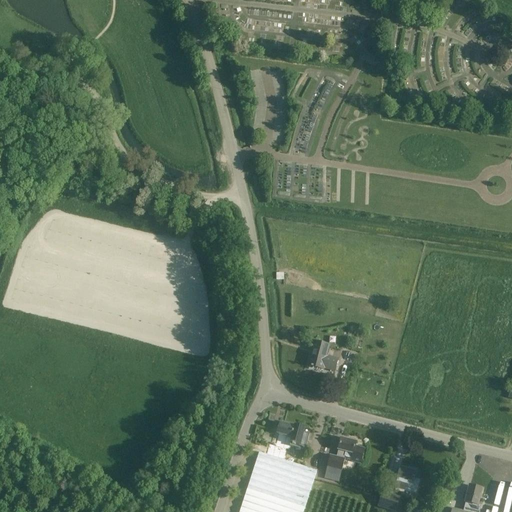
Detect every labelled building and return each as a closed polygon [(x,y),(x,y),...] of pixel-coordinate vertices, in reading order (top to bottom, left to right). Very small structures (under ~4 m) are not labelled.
[(385,0),(387,9),(401,8),(399,0),(385,0)] [(373,63),(377,55),(366,49),(362,57),(373,63)] [(324,369),(335,372),(337,361),(326,358),(329,347),(315,343),(312,356),(310,356),(307,366),(324,370),(324,369)] [(303,511),(317,471),(282,460),(285,448),(284,448),(287,436),(292,438),(290,446),(305,450),(309,434),(304,433),(305,428),(295,426),(295,427),(293,427),(294,426),(290,424),(289,426),(279,424),(276,434),(278,435),(275,445),(269,444),(266,455),(259,453),(239,511),(303,511)] [(324,479),(339,482),(345,457),(352,459),(351,461),(360,464),(364,450),(355,447),(356,443),(341,439),(338,451),(336,457),(330,455),(324,479)] [(410,469),(410,471),(400,468),(398,479),(399,480),(397,490),(415,495),(419,481),(414,480),(416,472),(415,472),(415,470),(410,469)] [(480,490),(481,488),(477,486),(476,489),(470,487),(465,503),(463,511),(452,508),(451,511),(479,511),(481,506),(478,506),(482,490),(480,490)] [(395,511),(400,498),(381,492),(377,507),(391,511),(395,511)]
